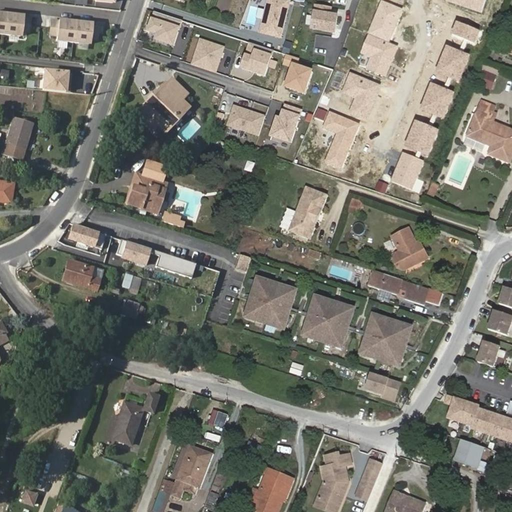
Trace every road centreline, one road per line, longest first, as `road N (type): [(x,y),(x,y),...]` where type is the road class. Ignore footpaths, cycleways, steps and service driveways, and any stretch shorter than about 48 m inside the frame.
road 1 (residential): [(0,255),(27,305),(87,348),(380,434),(415,412),(450,356),(488,267),(511,244)]
road 2 (tertiary): [(138,0),(63,213),(0,255)]
road 3 (residential): [(419,0),(429,32),(381,141)]
